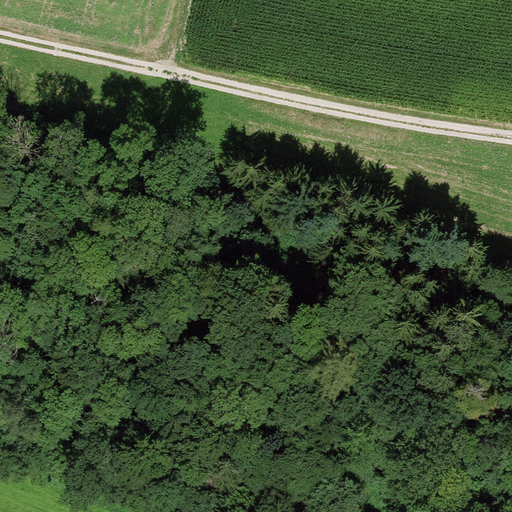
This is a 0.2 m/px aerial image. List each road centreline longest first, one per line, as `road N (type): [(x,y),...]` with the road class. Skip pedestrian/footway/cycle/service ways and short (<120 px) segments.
road 1 (track): [(511,137),(280,95),(0,28)]
road 2 (track): [(511,251),(238,169)]
